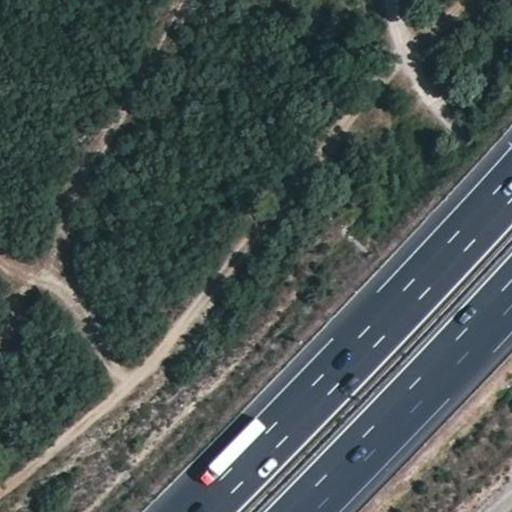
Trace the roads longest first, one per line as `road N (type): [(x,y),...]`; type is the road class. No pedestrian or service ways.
road 1 (track): [(0,493),(131,382),(370,93),(410,69),(390,25),(389,0)]
road 2 (motorway): [(511,185),(199,511)]
road 3 (motorway): [(299,511),(511,286)]
road 4 (track): [(511,172),(410,69),(478,0)]
road 5 (track): [(0,259),(68,295),(131,382)]
